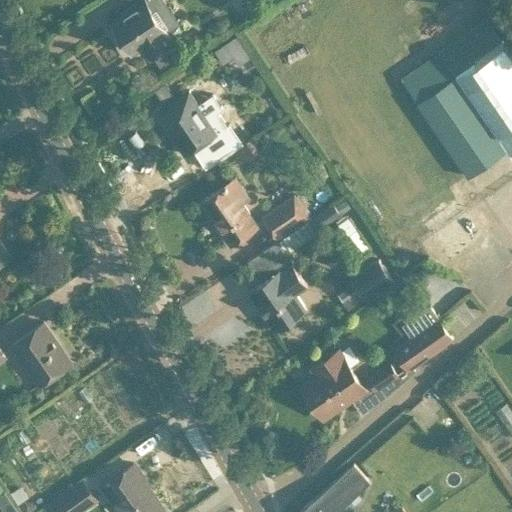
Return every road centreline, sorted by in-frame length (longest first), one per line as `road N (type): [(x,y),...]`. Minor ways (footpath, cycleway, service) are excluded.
road 1 (tertiary): [(260,511),(100,230),(0,22)]
road 2 (unknown): [(255,503),(451,342),(487,300),(497,265)]
